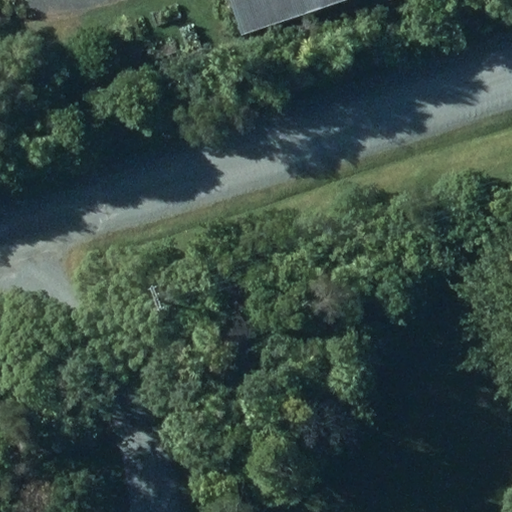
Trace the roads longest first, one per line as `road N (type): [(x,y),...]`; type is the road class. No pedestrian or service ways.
road 1 (unclassified): [(0,236),(511,73)]
road 2 (unknown): [(30,227),(81,325),(101,418),(71,511)]
